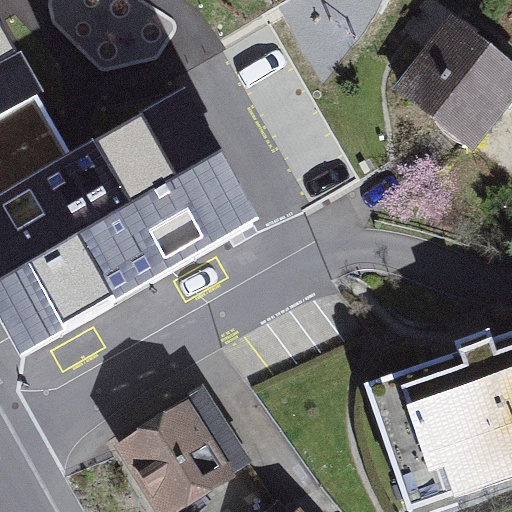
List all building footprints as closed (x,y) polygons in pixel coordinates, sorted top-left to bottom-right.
[(231,0),(272,35),(298,0),(231,0)] [(0,346),(17,376),(265,247),(191,101),(103,145),(77,159),(25,62),(0,14),(0,346)] [(511,79),(451,30),(391,102),(471,168),(511,118),(511,79)] [(511,348),(390,394),(434,511),(444,511),(511,486),(511,348)] [(113,436),(162,511),(166,511),(253,456),(202,378),(113,436)] [(286,511),(309,511),(299,501),(286,511)]
